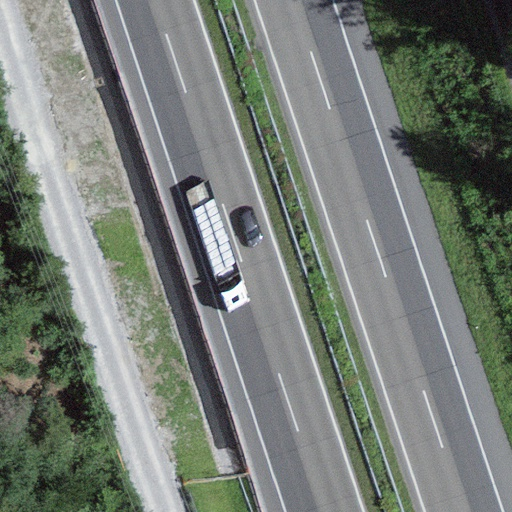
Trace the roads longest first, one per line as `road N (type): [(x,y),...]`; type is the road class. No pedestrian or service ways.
road 1 (motorway): [(154,0),(324,511)]
road 2 (motorway): [(463,511),(293,0)]
road 3 (track): [(165,511),(0,17)]
